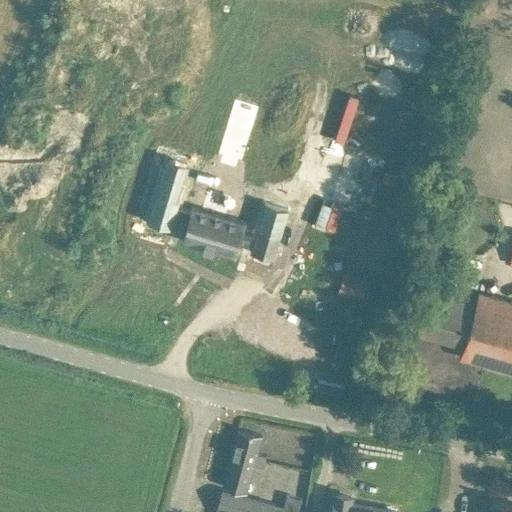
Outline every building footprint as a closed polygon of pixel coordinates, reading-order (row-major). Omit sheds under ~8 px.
[(280,152),(261,209),(280,216),(299,159),(280,152)] [(159,171),(145,221),(171,228),(175,215),(186,218),(189,209),(177,206),(185,178),(159,171)] [(191,205),(181,239),(234,254),(244,221),(191,205)] [(275,256),(282,231),(257,224),(253,235),(242,232),(239,240),(251,244),(249,249),(275,256)] [(376,281),(380,259),(354,254),(350,276),(376,281)] [(511,371),(511,301),(478,292),(474,303),(427,289),(415,332),(462,346),(459,356),(511,371)] [(341,384),(318,380),(315,392),(339,396),(341,384)] [(222,486),(247,492),(247,491),(246,491),(253,465),(262,467),(266,455),(256,453),(261,435),(237,429),(222,486)] [(312,495),(316,482),(290,474),(286,487),(312,495)] [(215,510),(221,511),(269,511),(272,504),(221,490),(215,510)] [(335,494),(331,511),(396,511),(397,511),(349,503),(350,497),(335,494)] [(489,511),(511,511),(511,502),(492,499),(489,511)]
